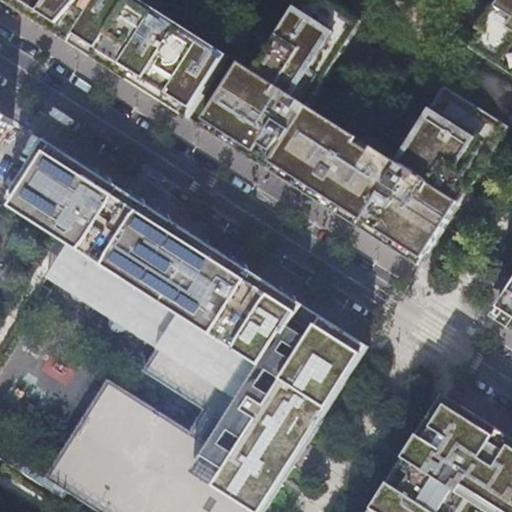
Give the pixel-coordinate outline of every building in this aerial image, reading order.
[(1,0),(49,30),(72,45),(189,119),(229,56),(140,0),(1,0)] [(242,64),(202,127),(210,132),(296,187),(421,267),(466,197),(510,128),(447,87),(398,164),(309,107),(363,23),(328,0),(301,0),(256,73),(242,64)] [(511,0),(502,0),(471,48),(511,74),(511,0)] [(0,136),(12,121),(0,112),(0,136)] [(204,411),(191,432),(109,380),(45,480),(68,494),(96,511),(265,511),(293,469),(370,348),(108,181),(101,177),(45,141),(11,193),(42,213),(36,223),(56,236),(62,240),(68,244),(46,278),(158,350),(144,372),(204,411)] [(511,324),(511,292),(502,307),(497,316),(511,324)] [(511,511),(511,437),(445,395),(398,468),(370,511),(463,511),(470,501),(487,511),(511,511)]
